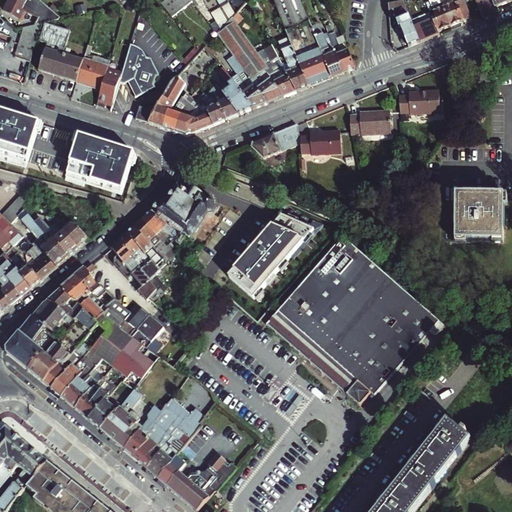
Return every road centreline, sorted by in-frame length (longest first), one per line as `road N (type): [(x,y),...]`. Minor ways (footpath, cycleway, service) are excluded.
road 1 (secondary): [(0,340),(149,203),(177,156)]
road 2 (residential): [(379,72),(177,156)]
road 3 (secondary): [(3,376),(165,511)]
road 4 (secondary): [(177,156),(0,93)]
road 5 (residential): [(511,24),(379,72)]
